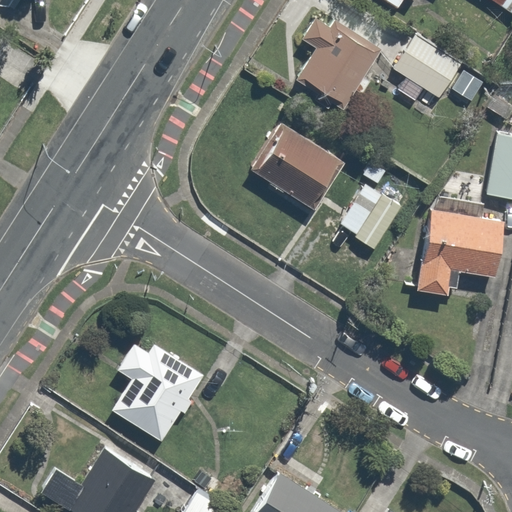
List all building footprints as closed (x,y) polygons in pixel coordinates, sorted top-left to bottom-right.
[(511,0),(497,0),(511,10),(511,0)] [(336,105),(378,34),(330,6),(325,14),(313,7),(296,36),(308,43),(288,77),(336,105)] [(460,59),(409,25),(386,60),(436,94),(460,59)] [(342,156),(273,111),(240,162),(309,207),(342,156)] [(511,132),(491,130),(482,190),(511,194),(511,132)] [(373,245),(403,197),(364,173),(334,221),(373,245)] [(447,262),(489,268),(497,214),(422,203),(410,283),(444,288),(447,262)] [(146,346),(132,338),(116,363),(128,371),(106,406),(152,434),(194,366),(151,339),(146,346)] [(287,462),(307,431),(288,419),(268,449),(287,462)] [(125,511),(151,471),(97,437),(72,476),(49,461),(34,484),(77,511),(125,511)] [(374,459),(345,439),(334,454),(363,475),(374,459)] [(328,511),(336,502),(275,458),(238,510),(241,511),(328,511)] [(226,511),(229,508),(186,481),(171,505),(182,511),(226,511)] [(403,511),(386,500),(377,511),(403,511)]
